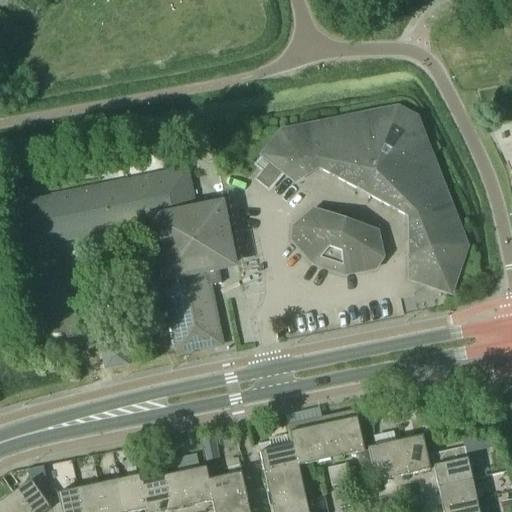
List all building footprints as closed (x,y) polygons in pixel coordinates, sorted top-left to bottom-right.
[(408,280),(421,285),(450,294),(466,247),(425,142),(424,143),(415,119),(397,109),(372,114),(372,113),(280,132),(260,156),(295,183),(318,169),(407,218),(408,280)] [(283,176),(260,158),(254,166),(261,171),(254,180),(270,193),(283,176)] [(152,220),(173,328),(178,352),(206,346),(218,344),(207,286),(219,284),(216,269),(231,266),(219,206),(192,211),(184,172),(61,197),(32,203),(16,206),(42,334),(61,330),(73,327),(73,325),(72,325),(57,252),(58,252),(58,250),(51,251),(49,241),(69,237),(152,220)] [(375,269),(382,259),(376,232),(312,211),(292,228),(291,240),(312,265),(343,275),(375,269)] [(123,341),(98,346),(103,371),(128,367),(123,341)] [(296,467),(297,467),(363,452),(354,410),(286,425),(291,446),(296,464),(296,467)] [(470,451),(496,447),(494,433),(468,436),(470,451)] [(219,459),(214,434),(202,437),(207,462),(219,459)] [(429,471),(424,449),(421,437),(401,441),(408,475),(429,471)] [(408,475),(401,441),(367,449),(374,483),(408,475)] [(291,446),(270,450),(269,443),(257,445),(263,472),(296,464),(291,446)] [(434,476),(468,469),(464,448),(430,455),(434,476)] [(296,467),(296,464),(263,472),(267,491),(301,483),(297,467),(296,467)] [(331,487),(349,483),(345,465),(327,469),(331,487)] [(228,476),(208,481),(207,481),(211,502),(211,503),(245,495),(239,466),(227,468),(228,476)] [(196,506),(211,502),(207,481),(208,481),(205,468),(188,472),(196,506)] [(439,496),(473,489),(468,469),(434,476),(439,496)] [(188,472),(171,475),(179,509),(196,506),(188,472)] [(171,475),(155,479),(161,511),(166,511),(179,509),(171,475)] [(124,511),(137,511),(144,511),(145,510),(139,482),(138,476),(118,481),(124,511)] [(161,511),(155,479),(139,482),(145,510),(144,511),(161,511)] [(15,492),(28,511),(46,511),(50,510),(30,481),(15,492)] [(124,511),(118,481),(97,485),(103,511),(124,511)] [(305,502),(301,483),(267,491),(271,509),(305,502)] [(81,511),(103,511),(97,485),(77,490),(81,511)] [(442,511),(470,511),(478,510),(473,489),(439,496),(442,511)] [(81,511),(77,490),(56,494),(60,511),(81,511)] [(28,511),(15,492),(0,502),(7,511),(28,511)] [(248,511),(245,495),(211,503),(212,511),(248,511)] [(511,499),(500,502),(501,511),(506,511),(511,511),(511,499)] [(271,509),(271,511),(307,511),(305,502),(271,509)]
